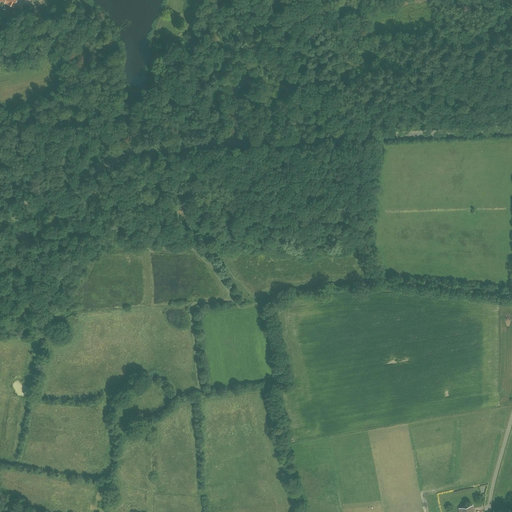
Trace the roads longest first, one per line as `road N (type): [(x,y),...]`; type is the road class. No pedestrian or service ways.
road 1 (unclassified): [(0,226),(150,145),(511,129)]
road 2 (track): [(137,223),(107,123),(113,90),(138,94),(150,86),(198,0)]
road 3 (track): [(137,223),(151,247),(202,253),(236,305),(266,305)]
road 4 (track): [(107,123),(28,0)]
